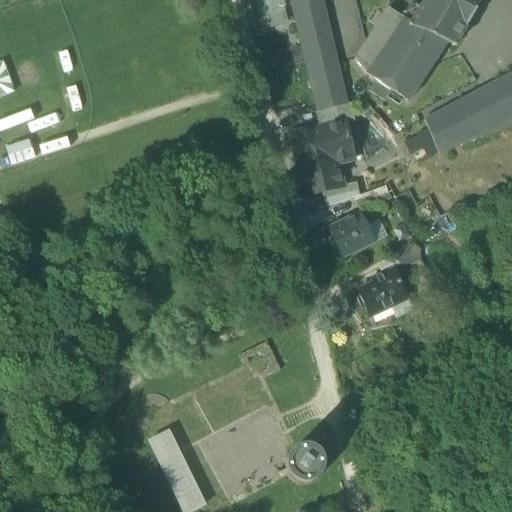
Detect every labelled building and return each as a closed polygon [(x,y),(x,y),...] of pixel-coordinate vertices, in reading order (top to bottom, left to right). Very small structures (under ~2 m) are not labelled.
[(283,0),(260,0),(254,2),(257,16),(258,16),(283,10),(285,9),(283,0)] [(289,0),(300,48),(303,59),(333,52),(321,0),(289,0)] [(445,44),(453,48),(481,0),(425,0),(409,28),(445,44)] [(353,62),(368,77),(402,24),(405,19),(388,8),(353,62)] [(283,10),(258,16),(262,33),(287,27),(283,10)] [(409,28),(402,24),(368,77),(374,82),(390,92),(407,102),(445,44),(409,28)] [(303,59),(300,48),(289,51),(293,67),(304,65),(303,59)] [(346,106),(333,52),(303,59),(304,65),(316,113),(346,106)] [(511,124),(511,73),(456,104),(475,140),(511,124)] [(390,92),(374,82),(367,93),(383,103),(390,92)] [(475,140),(456,104),(424,121),(428,131),(437,154),(438,156),(475,140)] [(315,114),(319,131),(344,125),(345,126),(354,124),(350,105),(346,106),(315,114)] [(292,137),(306,197),(321,194),(341,189),(341,188),(335,164),(353,160),(345,126),(344,125),(319,131),(292,137)] [(437,154),(428,131),(415,136),(416,138),(422,151),(425,160),(437,154)] [(422,151),(416,138),(402,143),(407,157),(422,151)] [(341,189),(321,194),(325,210),(359,197),(356,184),(341,188),(341,189)] [(359,197),(364,211),(390,201),(384,188),(359,197)] [(329,230),(343,259),(376,243),(368,227),(362,214),(329,230)] [(378,222),(368,227),(376,243),(386,238),(378,222)] [(410,239),(403,226),(391,232),(398,245),(410,239)] [(395,256),(402,270),(409,266),(420,261),(413,247),(395,256)] [(376,266),(381,278),(396,271),(399,270),(394,258),(376,266)] [(428,276),(420,261),(409,266),(416,281),(428,276)] [(359,292),(370,317),(389,309),(408,301),(396,271),(381,278),(372,282),(373,286),(359,292)] [(414,313),(408,301),(389,309),(394,321),(414,313)] [(238,358),(243,367),(250,364),(248,360),(258,355),(259,358),(262,356),(263,357),(266,356),(270,364),(267,365),(268,367),(266,368),(267,371),(262,373),(265,379),(280,372),(266,344),(238,358)] [(258,380),(265,379),(262,373),(267,371),(266,368),(268,367),(267,365),(270,364),(266,356),(263,357),(262,356),(259,358),(258,355),(248,360),(250,364),(243,367),(246,373),(247,376),(249,375),(253,382),(258,380)] [(243,367),(169,403),(159,409),(153,406),(146,411),(146,418),(151,422),(148,433),(149,437),(173,483),(177,480),(175,476),(182,473),(185,471),(182,467),(179,468),(175,460),(178,458),(176,454),(172,456),(168,448),(172,446),(169,441),(166,444),(160,434),(166,432),(174,411),(172,408),(178,405),(180,408),(184,406),(182,403),(191,399),(193,402),(197,400),(196,397),(205,392),(206,396),(213,392),(211,389),(218,386),(220,389),(224,387),(223,384),(232,379),(234,382),(238,380),(236,377),(246,373),(243,367)] [(282,415),(265,379),(258,380),(262,389),(259,391),(261,395),(264,394),(269,403),(271,402),(272,403),(273,406),(273,408),(271,409),(276,418),(272,419),(274,424),(278,422),(282,432),(279,434),(281,438),(284,436),(292,453),(294,451),(297,450),(290,435),(297,432),(295,427),(288,430),(283,420),(290,417),(288,412),(282,415)] [(139,427),(148,433),(151,422),(146,418),(146,411),(153,406),(159,409),(169,403),(162,397),(153,395),(144,398),(138,404),(135,417),(139,427)] [(170,431),(148,442),(181,511),(196,511),(206,507),(170,431)] [(285,469),(285,473),(287,477),(291,482),(294,484),(298,486),(303,487),(306,486),(310,486),(312,484),(315,482),(318,480),(320,478),(321,475),(322,472),(322,468),(322,465),(321,462),(320,459),(318,456),(316,454),(314,452),(311,451),(308,449),(305,449),(301,449),(297,450),(294,451),(292,453),(290,454),(289,456),(287,459),(286,461),(285,464),(285,469)] [(287,477),(285,473),(279,477),(277,474),(274,475),(274,479),(274,481),(276,483),(287,477)] [(196,495),(190,498),(198,508),(190,511),(185,499),(181,501),(186,511),(221,511),(275,485),(274,481),(274,479),(264,484),(263,480),(259,483),(260,486),(252,490),(250,487),(244,490),(245,493),(235,498),(234,495),(230,497),(232,500),(223,505),(221,501),(217,503),(218,507),(213,509),(211,506),(208,507),(204,510),(196,495)]
